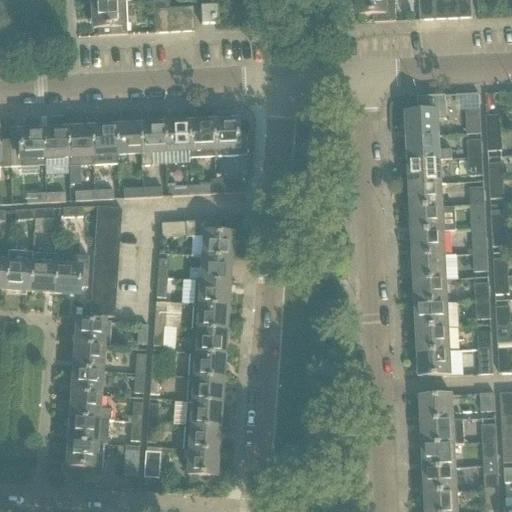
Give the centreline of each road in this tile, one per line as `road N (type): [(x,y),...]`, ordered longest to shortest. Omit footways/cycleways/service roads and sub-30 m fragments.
road 1 (residential): [(382,511),(360,76)]
road 2 (residential): [(255,511),(283,80)]
road 3 (residential): [(0,95),(283,80)]
road 4 (residential): [(360,76),(511,67)]
